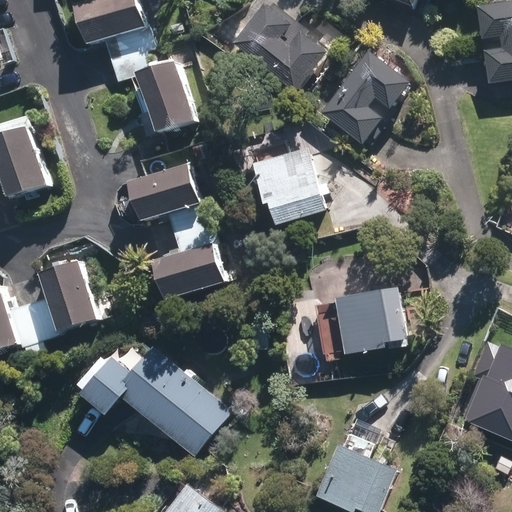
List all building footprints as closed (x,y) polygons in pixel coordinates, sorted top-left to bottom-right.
[(149,26),(140,0),(125,0),(72,16),(81,46),(149,26)] [(511,8),(477,14),(481,42),(499,39),(501,53),(483,56),(488,84),(511,80),(511,8)] [(285,30),(262,12),(233,50),(291,93),(319,55),(298,39),(286,55),(274,46),(285,30)] [(0,65),(17,60),(7,30),(0,31),(0,65)] [(148,34),(109,47),(121,82),(159,69),(148,34)] [(404,85),(369,58),(322,119),(358,146),(375,123),(362,113),(371,102),(383,112),(404,85)] [(171,70),(133,83),(149,133),(188,121),(171,70)] [(44,127),(5,140),(22,190),(61,178),(44,127)] [(3,146),(0,146),(0,175),(11,172),(3,146)] [(324,210),(308,159),(257,175),(272,226),(324,210)] [(202,204),(193,174),(126,194),(135,224),(202,204)] [(202,211),(169,221),(179,255),(212,245),(202,211)] [(296,221),(270,229),(276,250),(303,241),(296,221)] [(226,282),(217,252),(150,272),(159,302),(226,282)] [(93,264),(54,276),(71,327),(109,314),(93,264)] [(13,287),(0,291),(0,347),(29,338),(13,287)] [(388,300),(339,310),(347,355),(397,345),(388,300)] [(511,341),(509,340),(495,373),(489,371),(470,417),(511,433),(511,341)] [(130,356),(100,388),(120,406),(138,386),(204,446),(236,410),(170,350),(148,373),(130,356)] [(367,502),(383,510),(405,465),(361,442),(336,492),(365,506),(367,502)] [(511,451),(498,444),(489,460),(511,472),(511,451)] [(202,484),(180,511),(235,511),(236,510),(202,484)]
